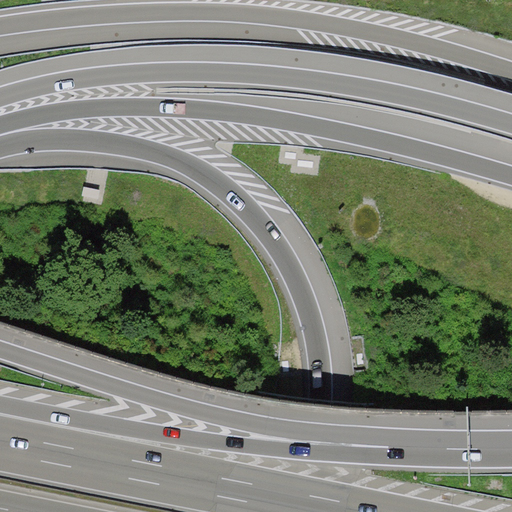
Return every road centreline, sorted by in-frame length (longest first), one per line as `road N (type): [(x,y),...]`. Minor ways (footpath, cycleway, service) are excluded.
road 1 (motorway): [(296,511),(320,441),(323,363),(312,310),(273,234),(207,172),(157,150),(62,136),(0,143)]
road 2 (motorway): [(511,174),(391,140),(237,112),(103,106),(0,123)]
road 3 (motorway): [(511,120),(371,84),(227,69),(137,70),(0,97)]
road 4 (motorway): [(511,70),(387,34),(261,14),(133,12),(0,26)]
road 5 (motorway): [(391,447),(222,414),(0,348)]
road 6 (motorway): [(391,447),(269,448),(0,426)]
road 7 (motorway): [(352,511),(0,442)]
road 8 (motorway): [(511,448),(391,447)]
